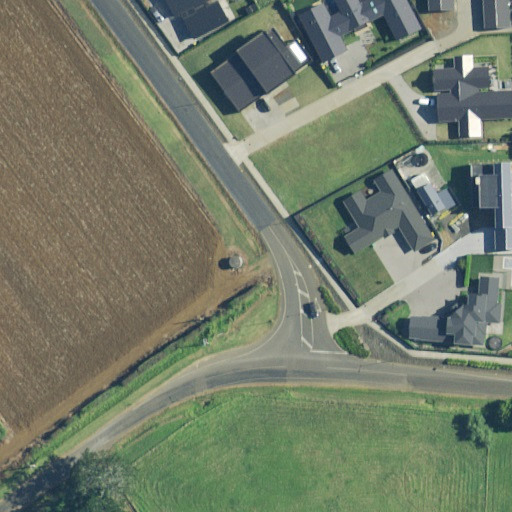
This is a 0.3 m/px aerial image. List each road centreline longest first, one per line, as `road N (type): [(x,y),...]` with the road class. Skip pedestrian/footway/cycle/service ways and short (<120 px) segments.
road 1 (unclassified): [(103,0),(291,251)]
road 2 (unclassified): [(3,511),(181,384),(217,365),(262,360)]
road 3 (unclassified): [(336,367),(511,385)]
road 4 (unclassified): [(291,251),(318,296),(336,367)]
